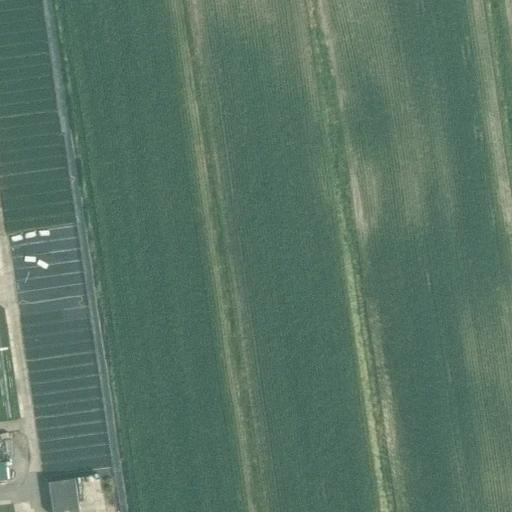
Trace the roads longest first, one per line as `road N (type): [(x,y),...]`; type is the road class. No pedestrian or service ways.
road 1 (track): [(337,0),(408,511)]
road 2 (track): [(47,511),(0,194)]
